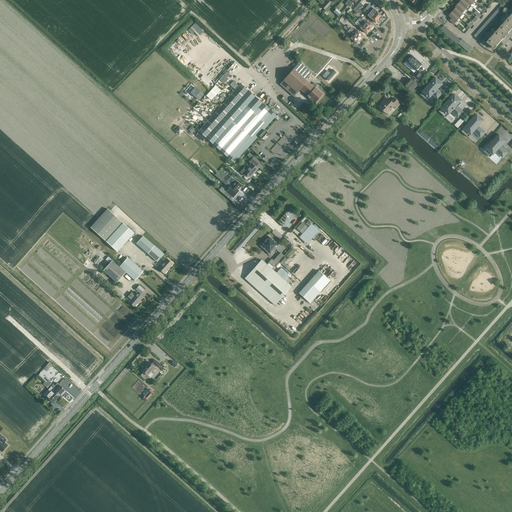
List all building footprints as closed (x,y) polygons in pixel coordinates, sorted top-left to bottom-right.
[(322,7),(325,10),(332,3),(328,0),(322,7)] [(470,5),(464,0),(461,0),(459,3),(466,9),(468,10),(471,6),(470,5)] [(466,9),(459,3),(456,7),(457,8),(462,13),(466,9)] [(367,9),(368,10),(379,20),(379,19),(380,20),(382,17),(382,16),(373,9),(372,10),(370,8),(371,7),(369,4),(365,8),(367,9)] [(457,8),(453,12),(460,18),(463,14),(462,13),(457,8)] [(379,20),(368,10),(366,12),(371,16),(370,18),(376,23),(379,20)] [(456,22),(460,18),(453,12),(450,16),(449,15),(449,16),(452,18),(450,20),(454,24),(456,22)] [(511,30),(511,29),(511,17),(510,16),(499,29),(506,36),(511,30)] [(370,30),(358,20),(355,18),(354,19),(362,26),(360,28),(366,33),(370,30)] [(360,18),(358,20),(370,30),(373,26),(367,21),(365,23),(360,18)] [(499,18),(494,23),(499,27),(504,22),(499,18)] [(195,32),(199,36),(204,31),(196,22),(177,39),(181,44),(195,32)] [(356,32),(351,28),(348,25),(347,24),(345,27),(360,40),(364,36),(357,31),(356,32)] [(360,40),(345,27),(344,28),(353,36),(351,39),(357,44),(360,40)] [(500,42),(506,36),(499,29),(487,42),(488,44),(494,49),(500,42)] [(405,62),(415,71),(421,64),(418,61),(415,58),(411,55),(411,56),(410,55),(408,57),(409,58),(405,62)] [(312,85),(305,79),(311,73),(300,63),(280,84),(294,97),(300,90),(315,103),(322,95),(315,88),(317,86),(314,83),(312,85)] [(413,76),(418,81),(423,75),(419,70),(413,76)] [(225,83),(229,78),(227,77),(230,74),(227,71),(220,79),(225,83)] [(436,77),(421,94),(427,100),(433,94),(437,99),(442,94),(437,89),(443,83),(436,77)] [(413,79),(407,86),(412,90),(418,83),(413,79)] [(277,116),(248,90),(241,84),(198,131),(206,138),(234,164),(252,144),(254,147),(267,132),(265,130),(277,116)] [(204,95),(196,88),(193,90),(192,91),(193,91),(191,93),(199,100),(204,95)] [(455,94),(442,108),(449,115),(451,111),(458,117),(463,112),(456,106),(461,100),(455,94)] [(390,101),(387,98),(379,107),(386,113),(394,105),(396,107),(400,103),(394,97),(390,101)] [(477,114),(464,129),(471,135),(474,131),(481,137),(485,132),(479,126),(484,120),(477,114)] [(180,134),(184,130),(177,124),(173,129),(180,134)] [(302,133),(298,137),(302,141),(306,137),(302,133)] [(499,134),(487,148),(493,154),(496,151),(503,157),(507,152),(501,146),(506,140),(499,134)] [(245,167),(240,172),(245,176),(247,175),(250,178),(258,169),(256,167),(260,162),(254,157),(249,162),(252,164),(247,169),(245,167)] [(225,185),(227,182),(217,173),(214,175),(225,185)] [(226,191),(233,197),(238,191),(237,190),(241,185),(236,181),(234,180),(230,184),(231,185),(226,191)] [(91,228),(106,241),(123,223),(108,209),(91,228)] [(302,233),(307,227),(302,222),(297,229),(302,233)] [(134,233),(123,223),(106,242),(117,252),(134,233)] [(167,259),(163,255),(164,254),(143,236),(137,243),(149,253),(148,253),(157,261),(160,258),(165,262),(159,268),(165,273),(173,264),(167,259)] [(279,245),(269,237),(266,240),(264,242),(261,246),(270,254),(279,245)] [(295,250),(293,248),(286,256),(289,258),(295,250)] [(272,259),(269,262),(274,267),(283,256),(281,253),(274,261),(272,259)] [(135,280),(143,271),(128,258),(120,267),(135,280)] [(262,260),(245,279),(275,305),(292,287),(262,260)] [(117,282),(126,273),(113,261),(104,270),(117,282)] [(330,281),(319,271),(299,293),(310,303),(330,281)] [(141,294),(145,290),(139,285),(136,290),(141,294)] [(135,307),(143,298),(137,293),(129,302),(135,307)] [(159,367),(161,365),(155,360),(153,362),(153,363),(152,364),(149,362),(142,370),(148,375),(155,367),(156,365),(159,367)] [(47,383),(49,381),(41,373),(39,375),(46,382),(47,383)] [(57,383),(54,386),(49,381),(47,383),(46,382),(43,384),(49,389),(51,387),(60,395),(65,390),(57,383)] [(51,387),(49,389),(44,395),(49,399),(53,402),(55,400),(60,395),(51,387)]
